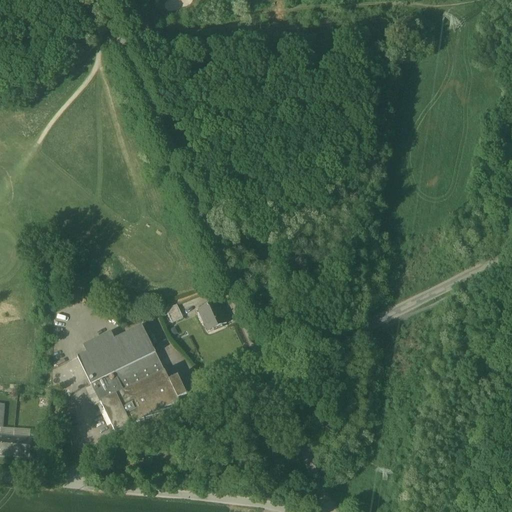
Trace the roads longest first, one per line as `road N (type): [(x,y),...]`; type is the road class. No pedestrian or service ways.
road 1 (unclassified): [(270,372),(101,0)]
road 2 (unclassified): [(270,372),(511,253)]
road 3 (unclassified): [(51,483),(270,372)]
road 4 (unclassified): [(293,511),(247,498),(51,483)]
road 5 (unclassified): [(330,511),(270,372)]
